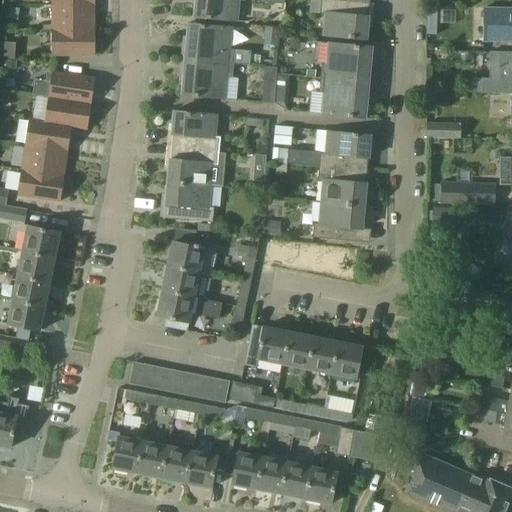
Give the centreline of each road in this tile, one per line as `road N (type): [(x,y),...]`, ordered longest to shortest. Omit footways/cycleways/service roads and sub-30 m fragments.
road 1 (residential): [(110,330),(128,242),(106,236),(131,96),(131,0)]
road 2 (residential): [(405,270),(403,0)]
road 3 (residential): [(60,496),(110,330)]
road 4 (residential): [(273,280),(378,300),(405,270)]
road 5 (residential): [(236,357),(110,330)]
